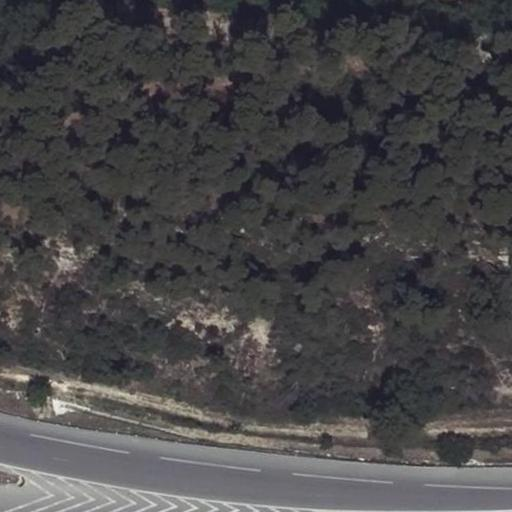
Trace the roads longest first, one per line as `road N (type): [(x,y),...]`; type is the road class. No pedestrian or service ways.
road 1 (track): [(0,372),(276,429),(511,427)]
road 2 (motorway): [(511,498),(308,491),(114,471),(0,448)]
